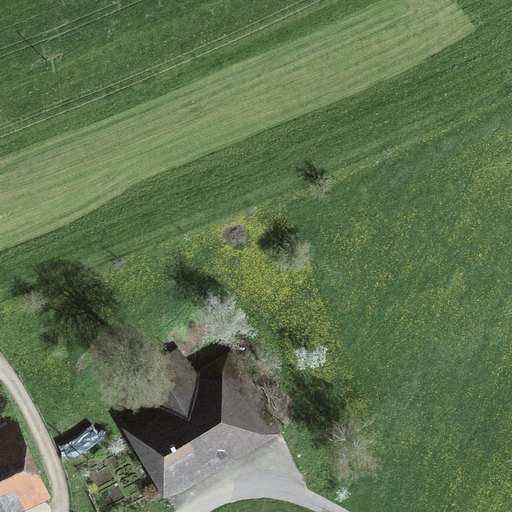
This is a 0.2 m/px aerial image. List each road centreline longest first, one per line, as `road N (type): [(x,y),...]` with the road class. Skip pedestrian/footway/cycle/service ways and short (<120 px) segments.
road 1 (unclassified): [(328,511),(258,484),(192,511)]
road 2 (track): [(63,511),(0,380)]
